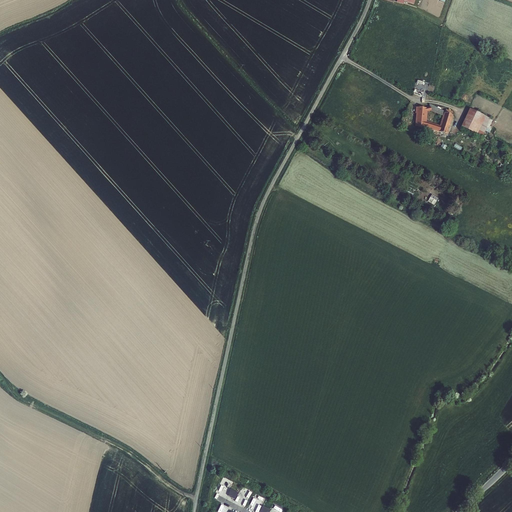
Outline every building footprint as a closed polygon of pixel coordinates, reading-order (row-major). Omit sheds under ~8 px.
[(444,113),(452,115),(453,112),(446,110),(445,112),(429,104),(429,106),(430,107),(431,111),(442,116),(443,116),(444,113)] [(427,112),(427,111),(426,109),(415,107),(415,114),(416,114),(415,126),(425,128),(424,128),(439,133),(439,132),(447,135),(453,115),(452,115),(444,113),(443,116),(442,116),(439,126),(427,122),(427,112)] [(477,135),(486,117),(469,109),(461,127),(477,135)] [(495,122),(486,117),(477,135),(482,138),(485,131),(489,134),(495,122)] [(438,199),(432,194),(428,201),(434,205),(438,199)] [(239,493),(231,488),(228,495),(234,499),(239,493)] [(235,500),(242,505),(246,498),(239,494),(235,500)]
